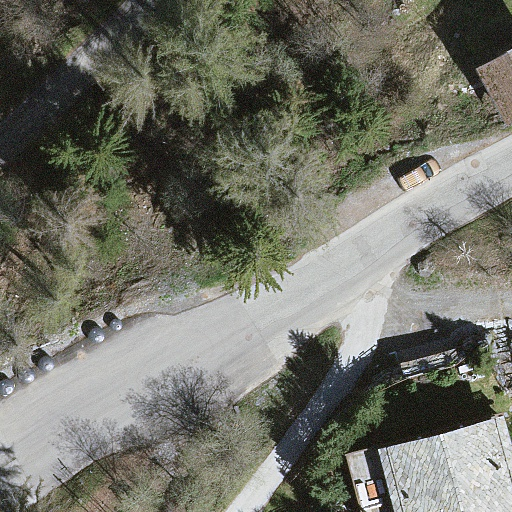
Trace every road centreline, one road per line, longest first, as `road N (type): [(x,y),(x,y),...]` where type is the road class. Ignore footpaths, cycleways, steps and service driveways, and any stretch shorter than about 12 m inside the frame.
road 1 (unclassified): [(354,268),(0,488)]
road 2 (residential): [(244,511),(363,336),(369,300),(354,268)]
road 3 (unclassified): [(152,0),(0,150)]
road 4 (unclassified): [(511,169),(354,268)]
road 5 (track): [(130,410),(159,441),(160,459),(154,477),(101,511)]
